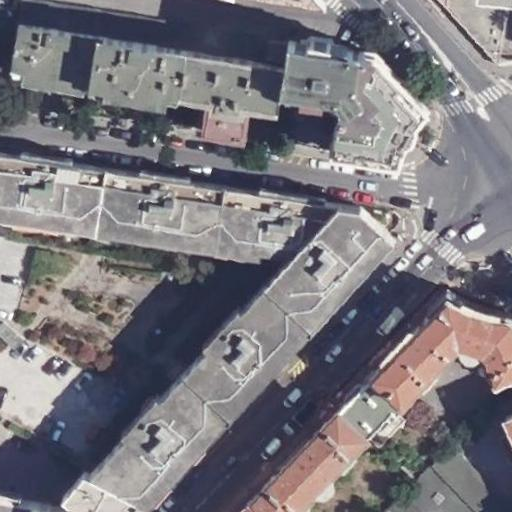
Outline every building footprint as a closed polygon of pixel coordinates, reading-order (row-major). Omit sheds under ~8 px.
[(10,57),(9,60),(27,64),(26,74),(165,96),(167,85),(180,87),(190,23),(44,0),(20,0),(11,58),(10,57)] [(439,0),(497,64),(503,0),(439,0)] [(210,93),(205,130),(241,136),(248,99),(278,103),(281,85),(284,62),(265,60),(268,38),(268,34),(190,23),(180,87),(210,93)] [(265,60),(284,62),(287,41),(268,38),(265,60)] [(341,95),(333,150),(397,160),(404,138),(413,124),(426,108),(374,52),(288,38),(287,41),(284,62),(281,85),(341,95)] [(0,83),(9,60),(10,57),(0,54),(0,83)] [(137,493),(145,501),(149,498),(392,230),(362,205),(0,146),(0,205),(294,252),(95,472),(137,493)] [(448,294),(374,373),(402,399),(457,341),(464,351),(470,355),(477,353),(482,349),(486,350),(497,376),(511,370),(511,317),(486,313),(471,308),(448,294)] [(374,373),(253,499),(267,511),(295,511),(318,488),(329,488),(332,484),(330,475),(366,437),(380,450),(406,423),(398,414),(408,404),(402,399),(374,373)] [(511,511),(452,448),(388,511),(511,511)] [(0,511),(135,511),(145,501),(137,493),(95,472),(90,469),(68,495),(74,500),(66,509),(0,495),(0,511)] [(267,511),(253,499),(241,511),(267,511)]
